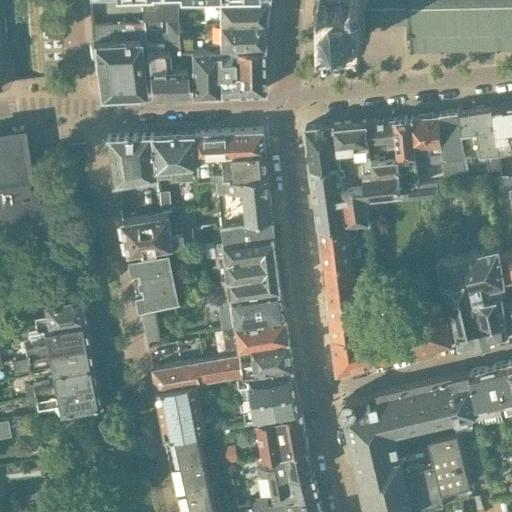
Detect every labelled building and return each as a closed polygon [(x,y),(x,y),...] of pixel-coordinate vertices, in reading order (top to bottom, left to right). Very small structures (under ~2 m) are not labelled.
[(178,18),(177,4),(177,0),(141,0),(143,18),(161,18),(165,18),(178,18)] [(264,18),(265,0),(177,0),(177,4),(218,3),(218,19),(264,18)] [(511,0),(319,0),(320,4),(327,4),(327,11),(333,11),(333,4),(365,3),(365,10),(372,10),(371,2),(377,2),(376,0),(410,0),(411,38),(511,35),(511,0)] [(161,26),(161,18),(143,18),(143,19),(144,26),(161,26)] [(169,47),(179,47),(179,34),(178,18),(165,18),(166,31),(162,31),(162,40),(145,40),(146,48),(147,49),(147,57),(150,91),(187,90),(186,64),(169,65),(169,47)] [(262,43),(264,18),(218,19),(218,39),(209,39),(208,34),(179,34),(179,47),(190,46),(214,45),(223,45),(231,45),(262,44),(262,43)] [(146,48),(145,40),(144,26),(143,19),(91,22),(92,39),(99,93),(146,91),(142,57),(147,57),(147,49),(146,48)] [(263,69),(262,44),(231,45),(231,54),(231,70),(263,69)] [(231,70),(231,54),(223,54),(223,45),(214,45),(190,46),(192,90),(263,88),(263,86),(263,69),(231,70)] [(511,100),(492,103),(500,150),(511,147),(511,100)] [(492,103),(476,105),(479,127),(477,127),(479,145),(479,146),(479,153),(488,152),(490,173),(503,172),(500,150),(492,103)] [(476,105),(459,108),(466,160),(473,160),(473,153),(479,153),(479,146),(479,145),(477,127),(479,127),(476,105)] [(459,108),(440,110),(443,161),(444,178),(467,178),(466,160),(459,108)] [(440,110),(429,111),(433,150),(434,161),(443,161),(440,110)] [(429,111),(413,113),(416,145),(417,161),(431,160),(431,161),(434,161),(433,150),(429,111)] [(417,161),(416,145),(413,113),(367,117),(369,139),(381,138),(382,142),(388,142),(387,137),(396,136),(398,155),(410,154),(412,167),(399,169),(401,185),(419,182),(417,161)] [(369,139),(367,117),(334,120),(338,146),(339,146),(349,146),(350,155),(371,153),(369,139)] [(340,156),(339,146),(338,146),(334,120),(305,123),(311,164),(339,161),(340,168),(346,167),(345,162),(349,162),(348,155),(340,156)] [(58,191),(57,188),(56,186),(55,183),(54,180),(52,178),(50,176),(48,174),(46,172),(44,170),(41,169),(39,168),(36,167),(33,166),(30,166),(27,166),(22,128),(24,127),(24,125),(0,128),(0,225),(18,223),(21,224),(23,225),(26,225),(28,226),(31,226),(34,225),(37,225),(39,224),(42,223),(45,222),(47,220),(50,218),(52,216),(53,214),(55,211),(56,208),(57,206),(58,203),(58,200),(58,197),(58,194),(58,191)] [(266,149),(264,126),(229,128),(213,128),(196,129),(197,153),(266,149)] [(199,177),(197,153),(196,129),(153,131),(158,175),(153,175),(154,177),(172,175),(172,169),(181,169),(182,178),(199,177)] [(158,175),(153,131),(108,133),(115,180),(153,175),(158,175)] [(268,170),(266,149),(197,153),(199,177),(217,176),(268,170)] [(339,161),(311,164),(319,223),(350,220),(360,219),(362,240),(363,256),(373,255),(371,239),(367,194),(402,191),(401,185),(399,169),(398,155),(371,157),(371,153),(350,155),(348,155),(349,162),(345,162),(346,167),(340,168),(339,161)] [(272,213),(268,170),(217,176),(218,188),(242,185),(245,217),(272,213)] [(163,211),(123,217),(130,250),(168,244),(186,242),(184,230),(172,232),(169,209),(164,210),(163,211)] [(225,236),(274,228),(272,213),(245,217),(224,220),(225,236)] [(351,228),(350,220),(319,223),(322,243),(355,239),(354,228),(351,228)] [(281,284),(274,228),(225,236),(213,237),(215,256),(225,254),(230,291),(218,294),(219,299),(282,289),(281,284)] [(356,243),(355,239),(322,243),(324,262),(354,258),(353,244),(356,243)] [(507,280),(506,279),(502,253),(501,247),(501,243),(465,252),(485,334),(510,328),(505,297),(504,289),(492,292),(490,284),(507,280)] [(172,264),(168,244),(130,250),(134,271),(172,264)] [(511,278),(511,251),(502,253),(506,279),(511,278)] [(485,334),(465,252),(437,259),(442,289),(447,288),(460,340),(485,334)] [(372,256),(364,257),(364,266),(373,266),(372,256)] [(367,293),(365,277),(359,278),(359,274),(360,274),(359,265),(355,265),(354,258),(324,262),(329,298),(365,293),(367,293)] [(137,290),(176,281),(172,264),(134,271),(137,290)] [(180,300),(176,281),(137,290),(141,308),(180,300)] [(286,315),(282,289),(219,299),(223,325),(286,315)] [(416,314),(414,304),(411,293),(376,302),(376,303),(367,305),(365,293),(329,298),(333,334),(349,330),(370,325),(405,317),(416,314)] [(84,320),(79,295),(43,301),(45,315),(34,316),(36,328),(43,327),(84,320)] [(440,298),(414,304),(416,314),(405,317),(413,350),(452,341),(443,307),(440,298)] [(156,309),(142,312),(147,338),(161,336),(156,309)] [(244,372),(242,361),(239,346),(252,344),(289,337),(286,315),(223,325),(227,352),(203,356),(207,378),(238,373),(244,372)] [(413,350),(405,317),(370,325),(378,359),(413,350)] [(88,341),(84,320),(43,327),(45,338),(25,342),(26,352),(88,341)] [(378,359),(370,325),(349,330),(357,364),(378,359)] [(357,364),(349,330),(333,334),(337,369),(357,364)] [(293,364),(289,337),(252,344),(255,359),(242,361),(244,372),(293,364)] [(27,357),(11,360),(14,373),(31,370),(30,362),(49,359),(51,369),(92,361),(88,341),(26,352),(27,357)] [(207,378),(203,356),(152,364),(157,387),(198,380),(207,378)] [(492,364),(469,369),(477,409),(476,410),(477,412),(501,406),(504,406),(506,414),(511,412),(511,372),(509,359),(492,364)] [(96,381),(92,361),(51,369),(53,378),(24,384),(26,394),(96,381)] [(297,386),(293,364),(244,372),(238,373),(240,384),(241,384),(243,396),(297,386)] [(349,401),(343,403),(355,451),(357,460),(390,452),(400,450),(397,440),(395,429),(476,410),(477,409),(469,369),(469,368),(451,373),(451,372),(385,388),(348,397),(349,401)] [(202,404),(198,380),(157,387),(162,411),(202,404)] [(96,381),(26,394),(28,404),(47,400),(49,410),(59,409),(100,401),(96,381)] [(243,396),(239,397),(241,410),(245,410),(247,421),(258,418),(302,410),(297,386),(243,396)] [(206,428),(202,404),(162,411),(167,435),(199,430),(206,428)] [(308,446),(302,410),(258,418),(263,450),(248,452),(249,456),(264,453),(308,446)] [(0,434),(10,433),(7,417),(0,418),(0,434)] [(390,452),(357,460),(369,511),(390,511),(412,508),(443,501),(443,502),(458,499),(458,498),(469,496),(468,490),(466,483),(471,482),(460,437),(458,429),(440,434),(428,437),(430,445),(423,446),(423,444),(400,450),(390,452)] [(204,455),(199,430),(167,435),(173,462),(204,455)] [(221,432),(210,434),(220,483),(232,481),(221,432)] [(313,470),(308,446),(264,453),(264,455),(257,461),(259,472),(269,475),(272,494),(289,491),(290,496),(295,495),(290,475),(313,470)] [(210,480),(204,455),(173,462),(178,487),(210,480)] [(290,496),(273,499),(274,503),(275,507),(288,504),(287,501),(319,494),(313,471),(313,470),(290,475),(295,495),(290,496)] [(216,506),(210,480),(178,487),(184,511),(209,506),(209,507),(216,506)] [(269,504),(254,507),(254,511),(273,511),(274,511),(284,509),(284,511),(316,511),(324,510),(319,494),(287,501),(288,504),(275,507),(274,503),(269,504)] [(117,511),(115,497),(77,504),(78,511),(117,511)]
